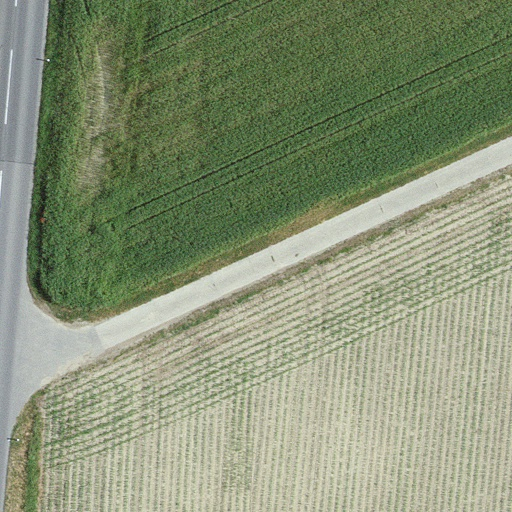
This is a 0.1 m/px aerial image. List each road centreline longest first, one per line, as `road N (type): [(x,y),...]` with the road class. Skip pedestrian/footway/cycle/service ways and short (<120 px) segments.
road 1 (track): [(0,394),(511,160)]
road 2 (secondary): [(0,240),(13,0)]
